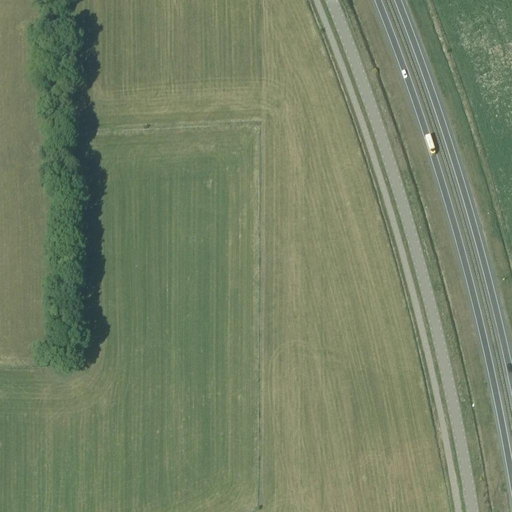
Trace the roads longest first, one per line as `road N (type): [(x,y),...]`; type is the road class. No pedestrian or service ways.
road 1 (tertiary): [(330,0),(411,236),(472,511)]
road 2 (trunk): [(376,0),(446,200),(511,490)]
road 3 (trunk): [(511,385),(465,194),(396,0)]
